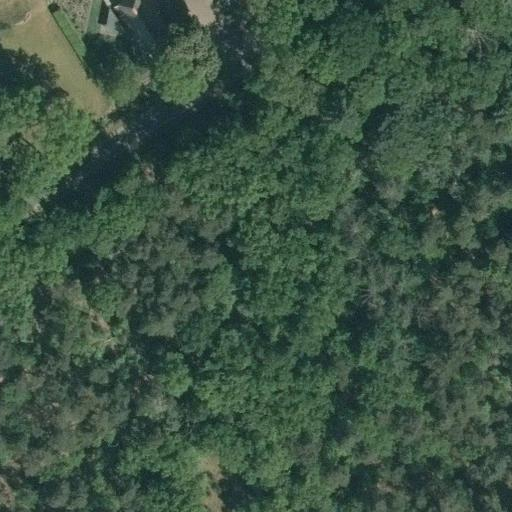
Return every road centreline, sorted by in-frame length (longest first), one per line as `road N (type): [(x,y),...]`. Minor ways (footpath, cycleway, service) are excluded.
road 1 (unclassified): [(0,224),(333,0)]
road 2 (unknown): [(282,433),(419,399),(511,363)]
